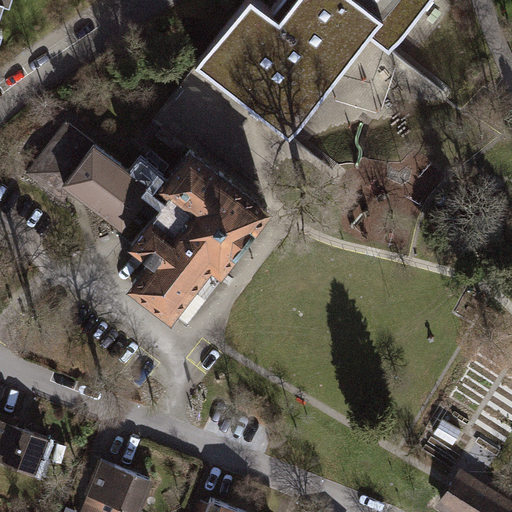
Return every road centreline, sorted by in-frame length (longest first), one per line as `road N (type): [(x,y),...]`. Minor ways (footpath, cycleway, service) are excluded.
road 1 (residential): [(369,511),(0,368)]
road 2 (residential): [(157,0),(0,107)]
